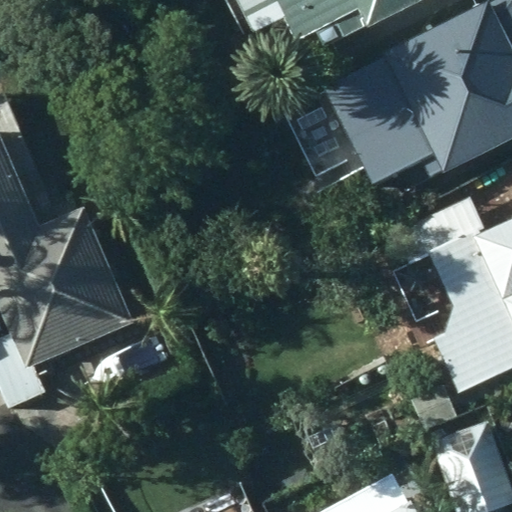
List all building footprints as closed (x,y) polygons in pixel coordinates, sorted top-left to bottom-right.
[(326,31),(333,48),(428,0),(244,0),(260,32),(293,16),(307,41),(326,31)] [(511,142),(511,0),(499,0),(395,51),(398,56),(336,85),(381,183),(428,161),(436,179),(511,142)] [(5,122),(0,123),(0,297),(12,327),(0,332),(0,381),(12,409),(51,392),(40,366),(141,325),(92,209),(49,226),(5,122)] [(439,340),(464,394),(511,371),(511,224),(488,235),(471,197),(397,231),(413,265),(398,272),(431,344),(439,340)] [(460,419),(447,384),(417,397),(430,430),(460,419)] [(511,466),(496,419),(436,442),(459,511),(505,511),(511,510),(511,466)] [(436,511),(414,467),(326,511),(436,511)]
